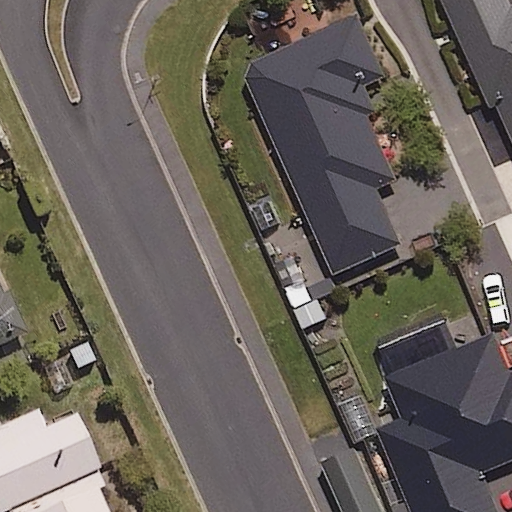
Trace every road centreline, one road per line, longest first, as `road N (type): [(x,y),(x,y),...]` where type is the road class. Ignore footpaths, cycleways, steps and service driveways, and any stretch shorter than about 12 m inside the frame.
road 1 (residential): [(105,165),(259,511)]
road 2 (residential): [(105,165),(75,149),(55,121),(15,27),(13,0)]
road 3 (residential): [(108,0),(98,34),(116,131),(105,165)]
